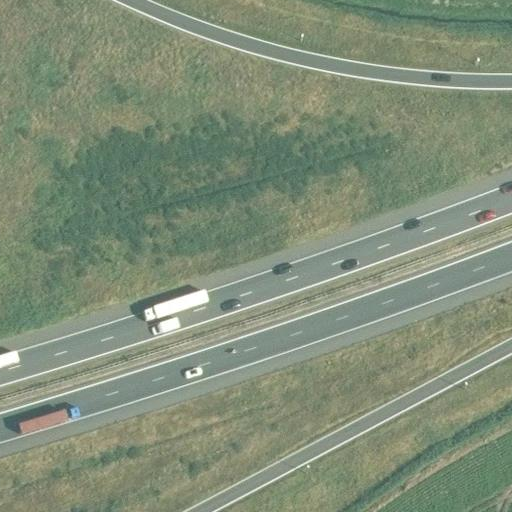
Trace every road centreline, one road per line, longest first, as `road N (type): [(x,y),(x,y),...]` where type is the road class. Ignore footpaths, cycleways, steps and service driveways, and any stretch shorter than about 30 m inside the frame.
road 1 (motorway): [(511,199),(316,272),(0,373)]
road 2 (motorway): [(0,426),(348,320),(511,258)]
road 3 (motorway): [(511,83),(296,59),(132,0)]
road 4 (motorway): [(203,511),(511,345)]
